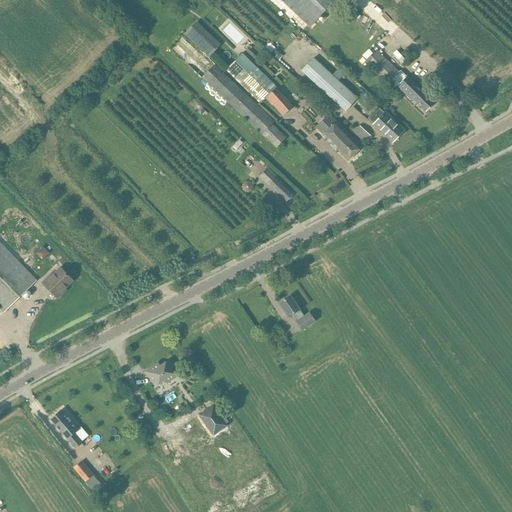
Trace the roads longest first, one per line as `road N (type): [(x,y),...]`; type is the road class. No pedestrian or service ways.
road 1 (tertiary): [(0,396),(511,121)]
road 2 (track): [(173,303),(158,271),(51,166),(46,130),(0,76)]
